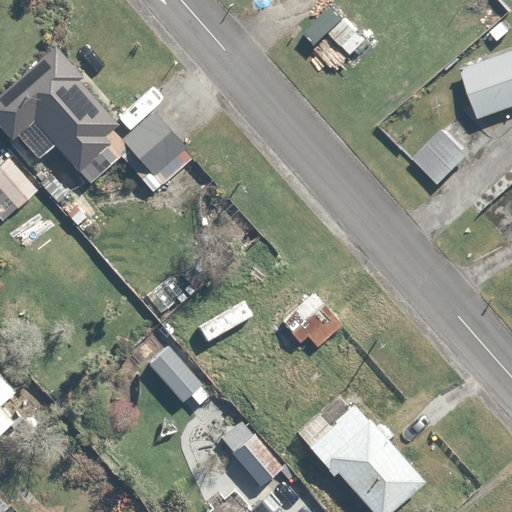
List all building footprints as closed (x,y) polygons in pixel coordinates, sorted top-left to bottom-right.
[(52,40),(0,81),(0,131),(4,137),(11,132),(28,153),(48,136),(85,182),(121,152),(144,181),(185,148),(151,107),(119,134),(73,78),(79,73),(52,40)] [(511,47),(457,65),(474,117),(511,105),(511,47)] [(439,125),(409,155),(437,184),(468,155),(439,125)] [(0,214),(1,215),(38,181),(10,150),(0,159),(0,214)] [(242,250),(261,234),(228,198),(210,214),(242,250)] [(190,250),(171,270),(192,289),(211,270),(190,250)] [(343,321),(311,286),(276,318),(297,341),(307,332),(317,343),(343,321)] [(167,341),(145,360),(180,401),(202,382),(167,341)] [(0,419),(8,413),(0,403),(0,398),(13,388),(0,372),(0,419)] [(384,511),(422,477),(349,399),(327,420),(315,408),(291,432),(328,473),(331,470),(370,511),(384,511)] [(238,484),(203,511),(274,511),(267,503),(259,510),(238,484)]
